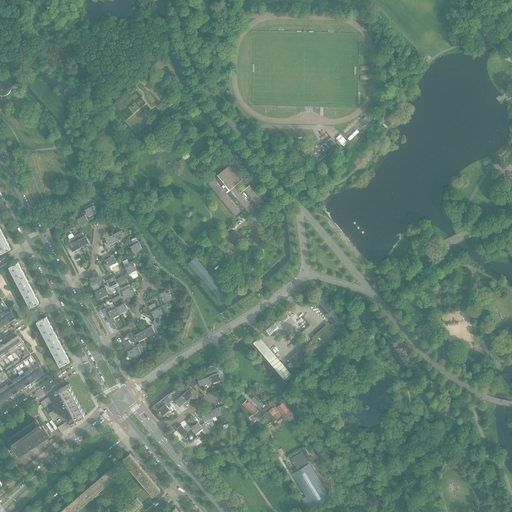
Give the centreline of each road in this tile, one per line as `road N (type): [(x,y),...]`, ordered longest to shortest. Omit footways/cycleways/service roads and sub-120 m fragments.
road 1 (secondary): [(67,284),(0,156)]
road 2 (residential): [(41,511),(136,433)]
